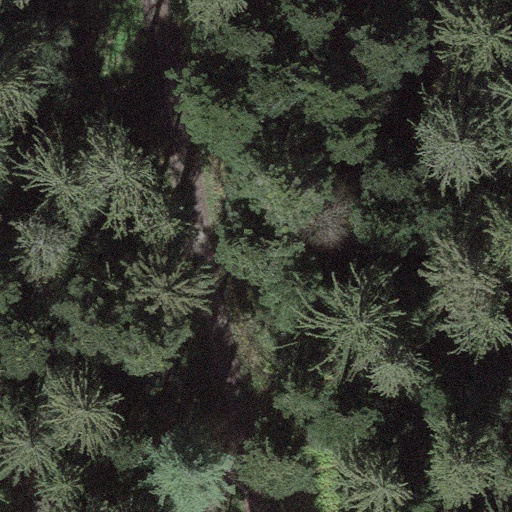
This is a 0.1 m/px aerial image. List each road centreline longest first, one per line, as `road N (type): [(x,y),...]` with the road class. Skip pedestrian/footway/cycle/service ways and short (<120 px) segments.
road 1 (track): [(270,511),(197,219),(158,0)]
road 2 (track): [(197,219),(0,236)]
